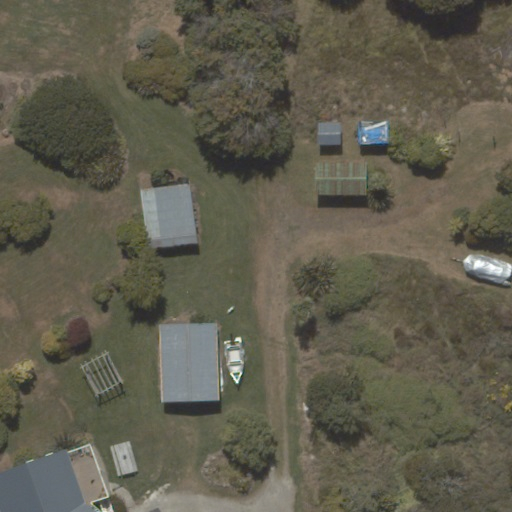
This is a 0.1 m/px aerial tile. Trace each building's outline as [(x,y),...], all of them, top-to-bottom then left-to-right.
[(319,123),(318,144),(341,145),(342,124),(319,123)] [(316,163),(315,194),(367,195),(368,164),(316,163)] [(190,184),(140,190),(147,249),(197,243),(190,184)] [(218,323),(159,325),(162,402),(220,401),(218,323)] [(116,511),(91,443),(0,471),(0,511),(116,511)]
